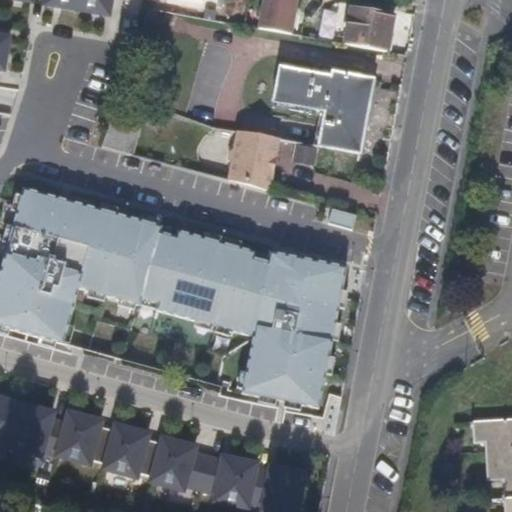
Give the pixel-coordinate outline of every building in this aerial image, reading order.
[(121,0),(84,0),(84,3),(120,8),(121,0)] [(297,0),(264,0),(261,23),(293,29),(297,0)] [(396,10),(353,3),(348,38),(391,45),(396,10)] [(14,29),(0,26),(0,67),(7,68),(14,29)] [(330,70),(278,62),(272,98),(325,106),(320,142),(361,147),(373,72),(331,65),(330,70)] [(278,138),(236,132),(233,148),(228,152),(227,159),(231,163),(231,166),(228,181),(270,192),(274,169),(272,169),(272,159),(275,159),(278,138)] [(138,301),(158,222),(19,184),(0,253),(0,323),(59,340),(73,286),(138,301)] [(330,210),(327,221),(348,227),(351,216),(330,210)] [(347,270),(158,222),(138,301),(249,330),(235,384),(312,404),(347,270)] [(0,444),(11,397),(0,393),(0,444)] [(52,407),(12,398),(0,448),(40,457),(52,407)] [(102,419),(63,409),(51,460),(91,469),(102,419)] [(511,511),(511,419),(473,422),(474,442),(484,441),(487,480),(501,479),(503,511),(511,511)] [(152,430),(112,421),(100,471),(140,481),(152,430)] [(199,441),(159,432),(148,482),(187,491),(199,441)] [(261,457),(221,448),(210,498),(249,507),(261,457)] [(295,511),(305,468),(266,459),(254,509),(267,511),(295,511)]
